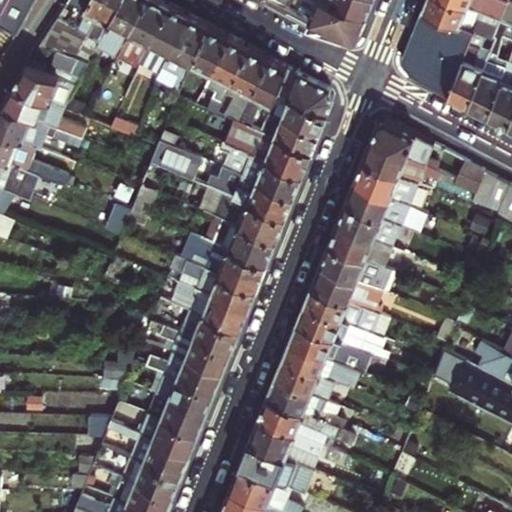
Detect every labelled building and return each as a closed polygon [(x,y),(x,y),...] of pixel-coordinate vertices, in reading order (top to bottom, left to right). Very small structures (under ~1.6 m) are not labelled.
[(0,0),(0,12),(15,20),(24,0),(0,0)] [(75,32),(78,34),(88,39),(109,0),(57,0),(86,14),(75,32)] [(83,49),(103,60),(133,0),(109,0),(88,39),(87,41),(83,49)] [(152,0),(133,0),(103,60),(123,70),(126,65),(138,40),(159,3),(152,0)] [(364,11),(336,0),(271,0),(353,41),(357,29),(364,11)] [(368,0),(336,0),(364,11),(368,0)] [(480,12),(464,5),(451,0),(422,0),(418,10),(457,24),(470,29),(490,37),(498,19),(480,12)] [(478,0),(451,0),(464,5),(480,12),(483,4),(478,2),(478,0)] [(145,75),(147,69),(178,13),(171,10),(159,3),(138,40),(126,65),(145,75)] [(398,59),(406,73),(445,93),(465,42),(470,29),(457,24),(418,10),(404,44),(398,59)] [(167,93),(179,64),(196,22),(190,19),(178,13),(147,69),(145,75),(143,81),(167,93)] [(29,44),(45,51),(64,58),(76,63),(83,49),(87,41),(88,39),(78,34),(75,32),(47,17),(29,44)] [(494,56),(498,40),(510,45),(511,40),(511,24),(498,19),(490,37),(464,104),(477,111),(483,114),(504,60),(494,56)] [(196,22),(179,64),(198,74),(200,69),(219,34),(212,30),(196,22)] [(464,104),(490,37),(470,29),(465,42),(445,93),(455,99),(464,104)] [(219,34),(200,69),(198,74),(190,93),(200,98),(194,109),(204,115),(212,95),(219,79),(219,78),(238,43),(233,41),(219,34)] [(238,43),(219,78),(219,79),(212,95),(220,99),(214,112),(226,117),(229,108),(232,109),(240,89),(258,54),(251,50),(238,43)] [(76,63),(64,58),(45,51),(40,64),(45,67),(43,72),(41,71),(40,74),(31,71),(17,65),(15,64),(12,70),(9,75),(1,87),(51,107),(57,97),(76,63)] [(261,100),(262,98),(266,88),(276,63),(271,61),(258,54),(240,89),(232,109),(229,108),(226,117),(241,123),(254,97),(261,100)] [(504,124),(511,102),(511,57),(506,55),(504,60),(483,114),(496,120),(504,124)] [(17,65),(31,71),(33,65),(20,59),(17,65)] [(121,75),(123,70),(103,60),(101,65),(121,75)] [(320,85),(276,63),(266,88),(271,90),(280,94),(316,108),(318,103),(322,95),(320,85)] [(47,116),(51,107),(1,87),(0,88),(0,111),(31,123),(35,124),(69,138),(73,127),(62,122),(47,116)] [(267,100),(271,90),(266,88),(262,98),(267,100)] [(271,90),(267,100),(265,106),(263,111),(272,115),(280,94),(271,90)] [(312,119),(316,108),(280,94),(272,115),(308,128),(312,119)] [(80,106),(57,97),(51,107),(66,113),(75,117),(80,106)] [(62,122),(66,113),(51,107),(47,116),(62,122)] [(31,142),(25,139),(31,123),(0,111),(0,135),(29,147),(31,142)] [(295,161),(301,147),(250,127),(241,123),(226,117),(214,112),(211,118),(223,123),(216,141),(222,144),(227,146),(292,170),(295,161)] [(101,115),(97,125),(122,136),(126,125),(101,115)] [(269,122),(254,117),(250,127),(301,147),(304,139),(308,128),(272,115),(269,122)] [(430,140),(382,115),(372,120),(366,133),(386,141),(384,145),(403,152),(405,151),(435,165),(453,174),(451,181),(471,189),(481,166),(462,157),(457,169),(450,166),(452,161),(425,149),(430,140)] [(34,133),(66,146),(69,138),(35,124),(31,123),(25,139),(31,142),(34,133)] [(386,141),(366,133),(361,146),(357,157),(396,173),(413,180),(418,169),(432,174),(435,165),(405,151),(403,152),(384,145),(386,141)] [(68,180),(23,163),(29,147),(0,135),(0,164),(30,176),(64,189),(68,180)] [(145,145),(139,160),(155,166),(181,176),(190,155),(148,139),(145,145)] [(222,144),(214,164),(230,171),(283,191),(287,181),(292,170),(227,146),(222,144)] [(413,180),(396,173),(357,157),(355,163),(350,175),(370,183),(368,187),(387,194),(388,192),(406,199),(413,180)] [(139,160),(137,164),(129,184),(146,190),(155,166),(139,160)] [(214,164),(210,163),(206,175),(225,182),(230,171),(214,164)] [(0,190),(6,194),(21,199),(30,176),(0,164),(0,190)] [(471,189),(467,199),(481,202),(494,173),(481,166),(471,189)] [(206,175),(200,173),(197,182),(275,212),(279,202),(283,191),(230,171),(225,182),(206,175)] [(507,180),(494,173),(481,202),(496,206),(507,180)] [(370,183),(350,175),(345,187),(341,198),(397,220),(417,228),(425,207),(406,199),(388,192),(387,194),(368,187),(370,183)] [(270,224),(275,212),(197,182),(190,180),(186,190),(197,195),(193,207),(266,235),(270,224)] [(496,206),(495,210),(509,218),(511,212),(511,182),(507,180),(496,206)] [(129,184),(127,188),(119,207),(136,214),(146,190),(129,184)] [(397,220),(341,198),(337,207),(333,217),(353,224),(351,230),(369,237),(370,234),(388,241),(397,220)] [(97,231),(107,235),(118,210),(107,206),(97,231)] [(193,235),(256,259),(261,247),(266,235),(193,207),(183,231),(193,235)] [(488,213),(476,208),(470,222),(483,227),(488,213)] [(0,233),(10,219),(0,214),(0,233)] [(333,217),(329,229),(324,241),(384,265),(392,268),(401,246),(388,241),(370,234),(369,237),(351,230),(353,224),(333,217)] [(482,234),(474,232),(471,240),(478,243),(482,234)] [(251,272),(256,259),(193,235),(188,250),(194,252),(190,263),(247,284),(251,272)] [(379,278),(384,265),(324,241),(320,250),(317,258),(336,266),(334,271),(353,278),(354,276),(381,286),(384,280),(379,278)] [(190,263),(194,252),(188,250),(184,248),(180,259),(190,263)] [(478,253),(466,248),(458,269),(469,274),(478,253)] [(172,269),(168,279),(238,306),(243,294),(247,284),(190,263),(180,259),(165,253),(161,264),(172,269)] [(336,266),(317,258),(312,271),(307,283),(375,310),(376,310),(385,288),(381,286),(354,276),(353,278),(334,271),(336,266)] [(109,262),(101,259),(97,271),(105,275),(109,262)] [(392,268),(384,265),(379,278),(384,280),(381,286),(385,288),(386,288),(394,269),(392,268)] [(463,279),(455,276),(450,288),(459,291),(463,279)] [(238,306),(168,279),(167,279),(163,289),(165,289),(185,298),(180,309),(230,328),(234,316),(238,306)] [(368,328),(375,310),(307,283),(303,293),(299,301),(368,328)] [(177,308),(180,309),(185,298),(165,289),(160,301),(177,308)] [(453,315),(450,321),(462,328),(472,304),(460,298),(456,307),(453,315)] [(379,333),(368,328),(299,301),(296,311),(292,321),(367,350),(380,355),(383,348),(380,346),(380,345),(375,344),(379,333)] [(230,328),(180,309),(177,308),(169,329),(221,349),(225,340),(230,328)] [(376,310),(375,310),(368,328),(379,333),(386,314),(376,310)] [(450,321),(453,315),(441,310),(432,333),(444,337),(450,321)] [(360,369),(367,350),(292,321),(289,328),(284,339),(355,367),(360,369)] [(217,360),(221,349),(169,329),(161,348),(213,369),(217,360)] [(511,352),(500,347),(479,336),(473,348),(482,352),(476,363),(486,368),(511,381),(511,352)] [(355,367),(284,339),(282,347),(277,357),(332,378),(348,384),(355,367)] [(511,344),(504,341),(500,347),(511,352),(511,344)] [(155,363),(154,368),(153,369),(205,389),(210,379),(213,369),(161,348),(155,363)] [(324,397),(332,378),(277,357),(275,363),(270,375),(324,397)] [(465,357),(449,389),(511,420),(511,381),(486,368),(476,363),(465,357)] [(153,369),(145,391),(197,411),(201,400),(205,389),(153,369)] [(320,408),(324,397),(270,375),(268,381),(263,394),(344,425),(347,418),(333,413),(320,408)] [(107,399),(123,405),(136,410),(189,430),(194,419),(197,411),(145,391),(141,400),(136,398),(111,388),(108,395),(107,399)] [(145,391),(139,389),(136,398),(141,400),(145,391)] [(344,425),(263,394),(260,400),(255,415),(292,429),(296,421),(317,429),(346,440),(351,428),(344,425)] [(337,402),(324,397),(320,408),(333,413),(337,402)] [(101,415),(99,419),(115,424),(123,405),(107,399),(101,415)] [(186,440),(189,430),(136,410),(129,430),(181,450),(186,440)] [(92,436),(99,419),(101,415),(78,415),(78,436),(92,436)] [(292,429),(255,415),(252,422),(246,438),(299,459),(313,464),(317,453),(315,452),(320,440),(313,438),(292,429)] [(115,424),(99,419),(92,436),(90,442),(98,445),(105,448),(115,424)] [(317,429),(296,421),(292,429),(313,438),(317,429)] [(181,450),(129,430),(119,454),(172,474),(177,461),(181,450)] [(290,484),(299,459),(246,438),(242,448),(230,477),(226,487),(283,509),(289,511),(295,511),(299,501),(284,495),(288,483),(290,484)] [(402,440),(398,450),(408,455),(412,444),(402,440)] [(98,445),(90,442),(85,455),(82,463),(90,467),(98,445)] [(345,450),(329,444),(325,456),(340,462),(345,450)] [(408,455),(398,450),(390,471),(399,476),(408,455)] [(82,463),(85,455),(65,454),(65,476),(77,476),(77,475),(82,463)] [(172,474),(119,454),(111,474),(164,494),(169,481),(172,474)] [(102,477),(109,479),(103,494),(149,511),(157,511),(161,503),(164,494),(111,474),(104,472),(102,477)] [(77,476),(74,484),(82,487),(86,478),(77,475),(77,476)] [(408,482),(394,475),(388,487),(402,494),(408,482)] [(74,484),(77,476),(65,476),(62,476),(62,485),(74,485),(74,484)] [(226,487),(224,493),(221,499),(218,509),(225,511),(289,511),(283,509),(226,487)] [(66,503),(79,508),(88,511),(149,511),(103,494),(99,506),(70,495),(66,503)] [(77,511),(79,508),(66,503),(62,511),(77,511)]
